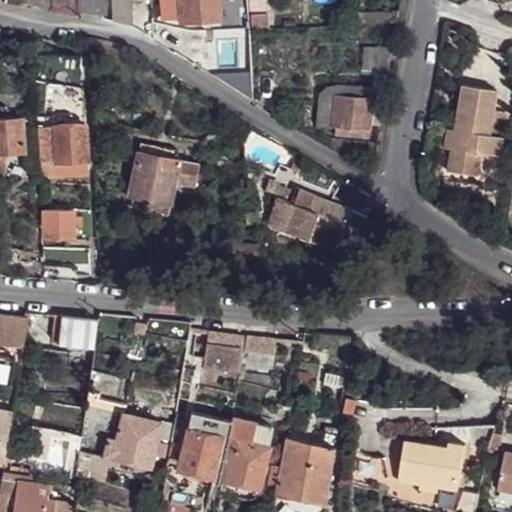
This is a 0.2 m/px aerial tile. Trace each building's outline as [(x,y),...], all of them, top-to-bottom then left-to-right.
[(52,0),(50,11),(79,16),(78,11),(77,0),(52,0)] [(78,0),(78,11),(106,13),(106,0),(78,0)] [(160,0),(163,19),(180,17),(181,22),(221,20),(220,0),(160,0)] [(249,0),(251,16),(252,26),(269,25),(266,0),(249,0)] [(350,12),(351,25),(389,23),(389,11),(350,12)] [(389,11),(389,23),(397,21),(399,11),(389,11)] [(377,72),(372,98),(386,99),(393,49),(380,46),(376,72),(377,72)] [(456,150),(453,172),(476,175),(480,153),(499,156),(503,137),(489,135),(493,110),(497,90),(462,84),(456,119),(462,120),(460,131),(454,130),(451,149),(456,150)] [(319,125),(332,127),(336,94),(336,88),(327,87),(324,89),(322,94),(319,125)] [(336,94),(332,127),(336,127),(336,136),(368,139),(372,98),(336,94)] [(292,106),(287,119),(304,125),(310,112),(292,106)] [(493,110),(489,135),(503,137),(506,113),(493,110)] [(0,175),(6,175),(4,155),(24,154),(21,116),(0,117),(0,175)] [(38,126),(40,177),(89,173),(87,123),(38,126)] [(443,148),(451,149),(454,130),(446,129),(443,148)] [(375,175),(379,146),(316,141),(375,175)] [(140,142),(139,151),(177,158),(178,149),(140,142)] [(451,149),(447,171),(453,172),(456,150),(451,149)] [(139,151),(130,197),(146,199),(143,212),(169,216),(175,183),(195,186),(200,162),(177,158),(139,151)] [(277,197),(267,226),(335,250),(346,222),(351,209),(355,210),(357,205),(333,197),(331,201),(299,189),(295,203),(277,197)] [(43,209),(44,240),(74,240),(74,209),(43,209)] [(346,222),(335,250),(344,253),(354,226),(346,222)] [(400,227),(395,237),(407,244),(412,235),(400,227)] [(0,312),(0,344),(23,347),(29,317),(0,312)] [(54,315),(51,345),(58,346),(61,316),(54,315)] [(61,316),(58,346),(95,349),(98,319),(61,316)] [(209,330),(204,368),(239,373),(243,334),(209,330)] [(247,335),(244,352),(274,354),(276,338),(247,335)] [(326,372),(324,383),(344,388),(345,377),(326,372)] [(89,391),(87,404),(97,407),(99,398),(100,393),(89,391)] [(346,397),(343,417),(352,419),(355,399),(346,397)] [(97,407),(124,413),(126,404),(99,398),(97,407)] [(0,467),(3,468),(13,410),(0,408),(0,467)] [(192,411),(188,428),(202,431),(205,414),(192,411)] [(108,439),(105,456),(152,467),(162,422),(124,413),(117,441),(108,439)] [(188,428),(179,471),(212,479),(218,480),(232,420),(205,414),(202,431),(188,428)] [(232,420),(218,480),(225,482),(259,489),(270,446),(268,446),(272,426),(257,422),(232,416),(232,420)] [(286,436),(274,494),(327,506),(335,447),(286,436)] [(406,440),(400,480),(424,485),(439,488),(458,491),(466,444),(450,442),(449,447),(406,440)] [(511,451),(507,450),(498,490),(511,492),(511,451)] [(105,456),(91,453),(89,468),(102,469),(105,456)] [(0,488),(0,511),(53,511),(56,498),(48,497),(50,483),(32,480),(33,470),(11,467),(10,472),(3,471),(0,488)] [(212,479),(206,505),(212,506),(218,480),(212,479)] [(225,482),(222,494),(249,500),(257,498),(259,489),(225,482)]
